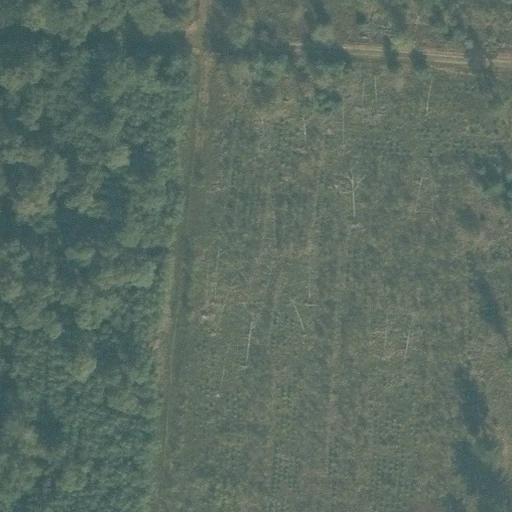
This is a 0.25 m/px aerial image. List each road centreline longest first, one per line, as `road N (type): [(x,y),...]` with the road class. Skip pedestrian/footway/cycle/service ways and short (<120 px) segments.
road 1 (track): [(161,511),(188,43)]
road 2 (track): [(188,43),(511,65)]
road 3 (track): [(0,28),(188,43)]
